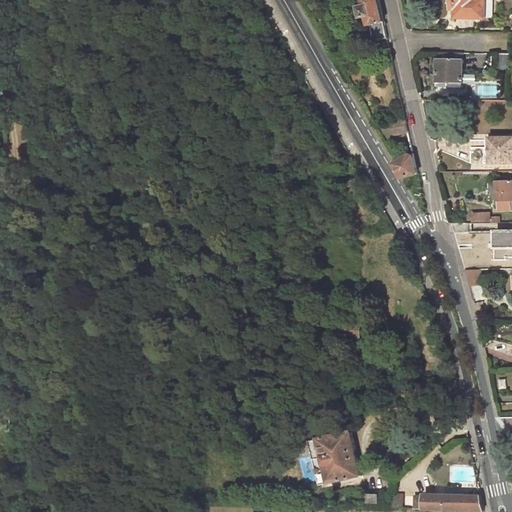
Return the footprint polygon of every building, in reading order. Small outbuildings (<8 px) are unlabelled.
[(382,11),(379,0),(364,0),(367,7),(363,8),(361,10),(363,16),(365,18),(369,18),(371,24),(384,22),(382,11)] [(477,0),(453,0),(453,9),(457,9),(457,18),(477,18),(477,0)] [(486,18),(486,0),(477,0),(477,18),(486,18)] [(371,24),(373,36),(377,40),(388,37),(384,22),(371,24)] [(464,60),(464,52),(441,51),(440,59),(464,60)] [(511,67),(511,51),(501,52),(501,68),(511,67)] [(465,82),(464,60),(440,59),(440,86),(453,87),(453,82),(465,82)] [(409,134),(407,124),(396,127),(399,136),(409,134)] [(511,163),(511,139),(491,140),(491,164),(511,163)] [(417,173),(414,157),(410,156),(395,164),(403,178),(417,173)] [(373,190),(366,177),(361,179),(369,192),(373,190)] [(511,179),(511,177),(500,177),(501,182),(497,182),(498,210),(511,209),(511,179)] [(369,192),(361,179),(346,189),(353,202),(369,192)] [(494,222),(493,211),(474,212),(475,223),(494,222)] [(469,235),(468,224),(452,224),(456,235),(469,235)] [(511,256),(511,231),(498,232),(499,260),(509,260),(509,256),(511,256)] [(469,271),(470,286),(485,285),(484,269),(469,271)] [(346,340),(365,341),(365,328),(347,327),(346,340)] [(410,391),(442,394),(453,394),(454,377),(412,374),(410,391)] [(501,379),(501,389),(510,389),(509,379),(501,379)] [(451,395),(454,407),(462,405),(460,394),(451,395)] [(511,419),(502,420),(511,433),(511,419)] [(331,438),(341,481),(363,476),(353,433),(331,438)] [(322,441),(332,483),(341,481),(331,438),(322,441)] [(390,496),(391,494),(369,494),(369,508),(391,508),(390,496)] [(484,510),(481,495),(427,494),(427,497),(416,496),(417,509),(484,510)] [(390,496),(391,508),(403,509),(403,496),(390,496)]
